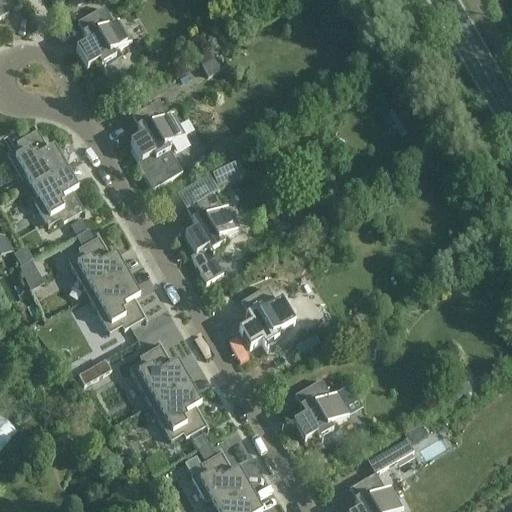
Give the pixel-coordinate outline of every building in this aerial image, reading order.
[(74,53),(86,72),(97,66),(100,70),(114,62),(112,57),(130,46),(117,24),(112,27),(103,11),(76,26),(83,37),(81,38),(86,46),(74,53)] [(140,140),(129,146),(140,165),(136,168),(151,194),(181,176),(169,155),(166,150),(185,140),(171,117),(166,120),(157,104),(131,119),(137,131),(136,132),(140,140)] [(18,151),(5,158),(20,184),(25,181),(31,191),(62,173),(65,172),(52,151),(47,154),(36,135),(35,135),(15,146),(18,151)] [(206,177),(216,194),(244,178),(234,161),(206,177)] [(62,173),(31,191),(37,202),(32,205),(47,230),(60,223),(62,227),(81,216),(82,215),(71,196),(77,193),(65,172),(62,173)] [(194,233),(183,240),(194,258),(189,261),(199,277),(205,287),(221,277),(214,264),(210,256),(223,248),(220,244),(239,233),(226,210),(220,213),(211,197),(185,213),(192,224),(190,225),(194,233)] [(109,261),(98,242),(97,242),(77,253),(80,258),(67,265),(87,301),(126,279),(115,258),(109,261)] [(139,300),(126,279),(87,301),(108,337),(121,330),(123,334),(143,323),(144,322),(133,303),(139,300)] [(293,326),(280,304),(275,307),(266,291),(239,306),(246,317),(244,318),(249,326),(237,333),(249,352),(260,346),(263,350),(277,342),(275,337),(293,326)] [(170,369),(159,349),(158,350),(139,361),(141,365),(128,373),(149,409),(188,387),(176,366),(170,369)] [(329,430),(348,420),(334,397),(329,400),(320,384),(294,399),(300,411),(298,412),(303,420),(292,426),(303,446),(314,439),(317,443),(331,435),(329,430)] [(200,408),(188,387),(149,409),(169,445),(182,438),(185,442),(204,431),(205,430),(194,411),(200,408)] [(406,444),(373,463),(380,475),(413,456),(406,444)] [(214,511),(217,511),(249,494),(237,473),(231,476),(220,457),(219,458),(200,469),(202,473),(189,480),(204,506),(209,503),(214,511)] [(374,477),(348,493),(355,504),(353,505),(356,511),(401,511),(389,490),(383,493),(374,477)] [(259,511),(249,494),(217,511),(259,511)]
